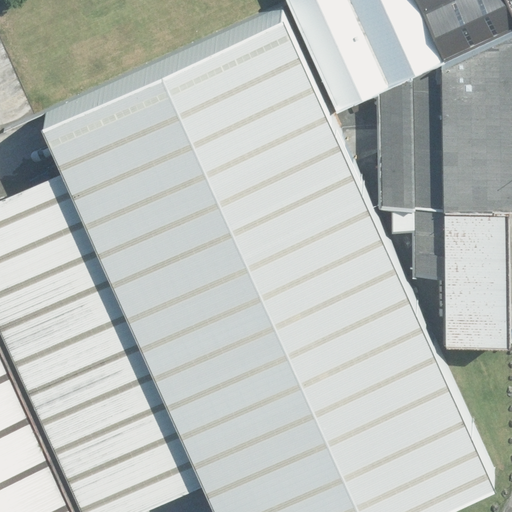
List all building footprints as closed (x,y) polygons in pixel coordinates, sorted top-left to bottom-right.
[(285,0),(334,106),(371,90),(439,59),(412,0),(285,0)] [(412,0),(439,59),(497,32),(511,25),(511,20),(502,0),(412,0)] [(399,511),(477,477),(260,3),(12,115),(14,121),(178,478),(193,511),(399,511)] [(426,336),(497,336),(497,32),(371,90),(373,206),(429,203),(426,336)] [(14,121),(0,127),(0,362),(68,511),(99,511),(178,478),(14,121)] [(0,511),(68,511),(0,362),(0,511)]
